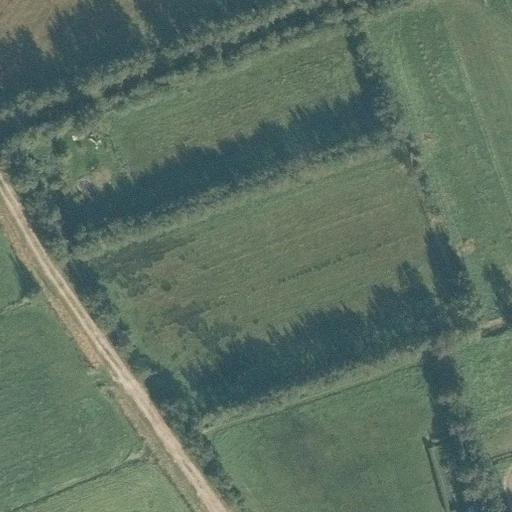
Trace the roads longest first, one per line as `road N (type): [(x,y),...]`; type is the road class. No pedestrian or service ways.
road 1 (track): [(217,511),(44,263),(0,184)]
road 2 (track): [(361,0),(0,126)]
